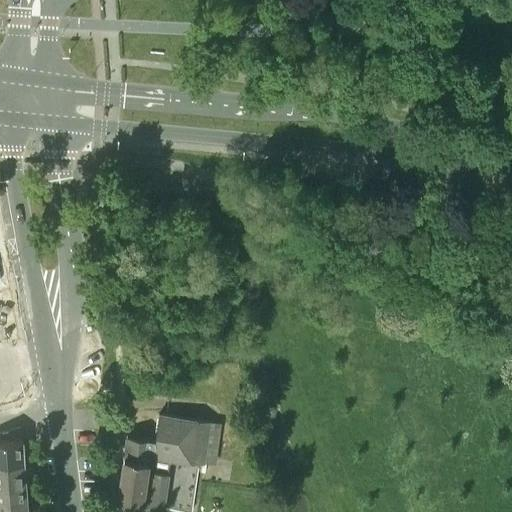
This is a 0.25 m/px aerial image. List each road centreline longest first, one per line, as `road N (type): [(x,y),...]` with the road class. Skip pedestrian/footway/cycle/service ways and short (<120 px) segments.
road 1 (secondary): [(460,149),(313,112),(51,82)]
road 2 (secondary): [(56,122),(383,153),(460,149)]
road 3 (tertiary): [(11,118),(28,269),(60,351)]
road 4 (tertiary): [(60,351),(73,266),(56,122)]
road 5 (tertiary): [(70,511),(60,351)]
